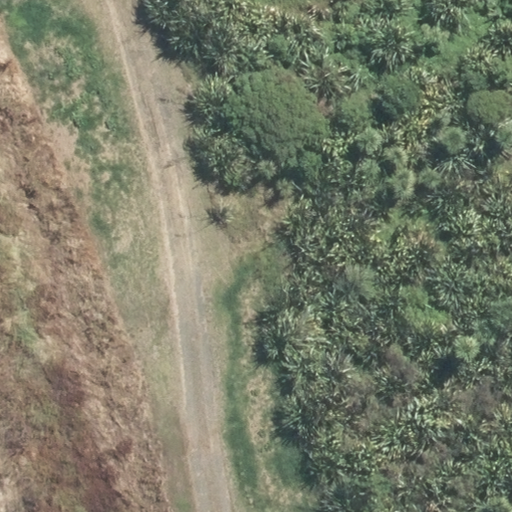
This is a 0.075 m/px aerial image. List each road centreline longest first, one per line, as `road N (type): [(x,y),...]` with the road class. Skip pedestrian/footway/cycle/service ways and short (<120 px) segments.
road 1 (track): [(140,0),(171,144),(218,511)]
road 2 (track): [(171,144),(511,58)]
